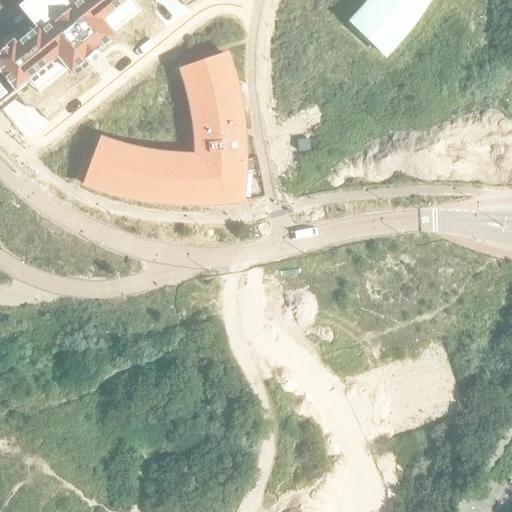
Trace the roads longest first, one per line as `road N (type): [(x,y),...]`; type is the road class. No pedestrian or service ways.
road 1 (residential): [(226,256),(232,282),(335,424),(383,511)]
road 2 (residential): [(0,166),(50,208),(101,235),(180,258),(226,256)]
road 3 (residential): [(259,0),(249,78),(283,245)]
road 4 (residential): [(283,245),(353,227),(445,220)]
